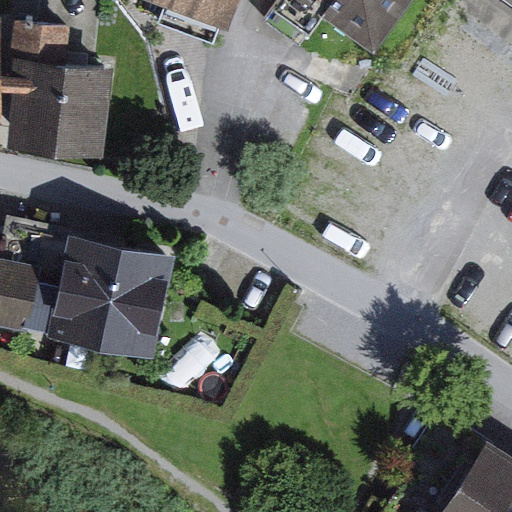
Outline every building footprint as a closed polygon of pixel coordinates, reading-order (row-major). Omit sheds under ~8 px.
[(232,0),(153,0),(167,5),(159,26),(216,46),(232,0)] [(410,0),(283,0),(276,10),(307,33),(323,12),(374,49),(410,0)] [(64,34),(19,32),(14,147),(94,154),(107,77),(62,71),(64,34)] [(67,261),(0,248),(0,315),(167,346),(186,243),(74,223),(67,261)] [(511,511),(511,427),(492,416),(434,511),(511,511)]
